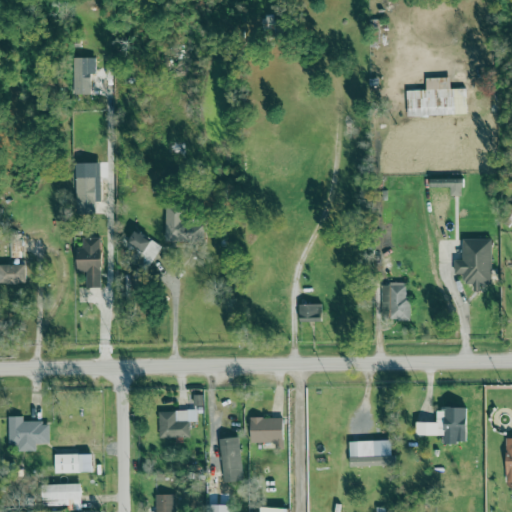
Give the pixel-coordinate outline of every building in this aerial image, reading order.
[(95,57),(73,58),(74,94),(91,94),(91,74),(95,74),(95,57)] [(407,117),(467,115),(466,88),(450,89),(449,77),(425,78),(426,90),(406,91),(407,117)] [(77,203),(96,202),(95,162),(76,163),(77,203)] [(463,179),(430,179),(430,188),(451,188),(451,196),(463,196),(463,179)] [(165,241),(203,242),(204,224),(187,223),(187,206),(166,205),(165,241)] [(161,248),(136,230),(126,244),(152,262),(161,248)] [(100,288),(101,238),(83,238),(82,247),(77,247),(77,272),(86,272),(86,287),(100,288)] [(492,239),(463,239),(462,260),(455,260),(454,274),(463,275),(462,284),(473,284),(473,291),(480,291),(480,284),(491,284),(492,239)] [(0,284),(25,284),(25,264),(0,264),(0,284)] [(381,319),(396,319),(396,320),(409,320),(409,296),(404,296),(404,278),(390,277),(390,279),(388,279),(388,283),(380,283),(381,319)] [(299,321),(320,321),(320,303),(298,304),(298,315),(296,315),(296,318),(299,318),(299,321)] [(250,443),(260,443),(260,448),(283,448),(282,417),(281,417),(281,405),(268,406),(269,418),(261,418),(261,417),(249,417),(249,427),(248,427),(248,430),(249,430),(250,443)] [(441,444),(457,444),(457,442),(465,442),(466,415),(458,415),(458,410),(450,410),(450,415),(443,415),(443,417),(443,421),(443,426),(442,426),(442,428),(443,428),(443,430),(433,430),(433,422),(414,422),(414,437),(422,437),(422,434),(427,434),(427,436),(431,436),(431,435),(442,435),(441,444)] [(159,411),(159,438),(190,438),(189,422),(197,422),(197,411),(159,411)] [(36,451),(36,444),(49,444),(49,422),(23,423),(23,416),(8,416),(9,451),(36,451)] [(239,437),(220,439),(224,483),(243,481),(239,437)] [(349,467),(349,442),(391,440),(391,456),(393,455),(393,465),(349,467)] [(55,474),(92,473),(92,454),(55,455),(55,474)] [(68,506),(68,511),(81,510),(81,484),(42,485),(43,506),(68,506)]
